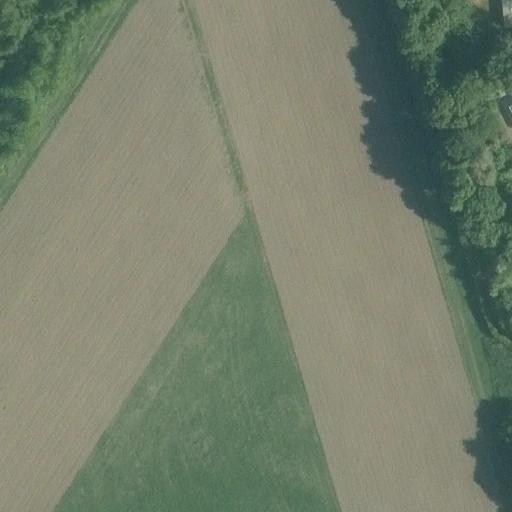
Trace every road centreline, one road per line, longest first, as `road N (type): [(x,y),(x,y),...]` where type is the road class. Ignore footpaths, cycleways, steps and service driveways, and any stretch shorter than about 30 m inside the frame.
road 1 (track): [(463,342),(361,0)]
road 2 (track): [(0,188),(123,0)]
